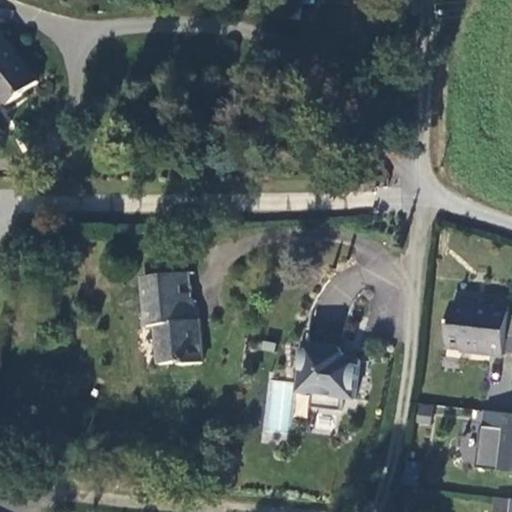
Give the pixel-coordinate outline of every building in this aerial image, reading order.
[(44,81),(1,23),(0,24),(0,103),(6,108),(44,81)] [(206,366),(202,318),(198,318),(191,272),(140,277),(144,331),(153,328),(158,367),(179,364),(180,367),(206,366)] [(506,357),(511,307),(452,301),(447,348),(463,349),(462,353),(506,357)] [(340,345),(304,342),(299,391),(315,392),(313,407),(342,410),(343,398),(357,400),(361,357),(349,356),(340,345)] [(511,415),(487,412),(479,470),(511,473),(511,415)] [(511,511),(511,500),(498,499),(496,511),(511,511)]
